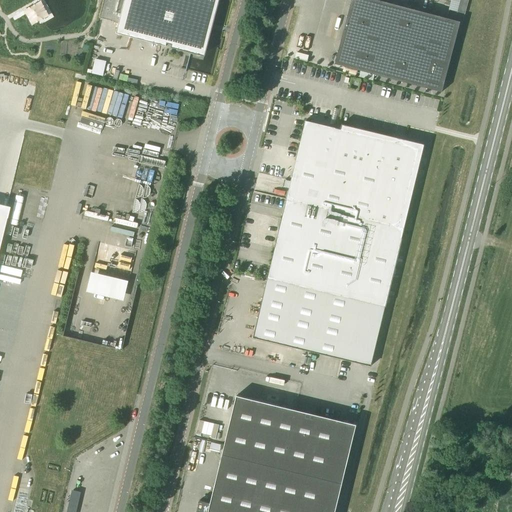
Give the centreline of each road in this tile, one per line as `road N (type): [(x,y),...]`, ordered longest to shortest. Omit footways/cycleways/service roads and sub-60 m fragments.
road 1 (tertiary): [(397,511),(511,68)]
road 2 (unclassified): [(203,161),(119,511)]
road 3 (unclassified): [(162,511),(245,170)]
road 4 (unclassified): [(257,117),(289,0)]
